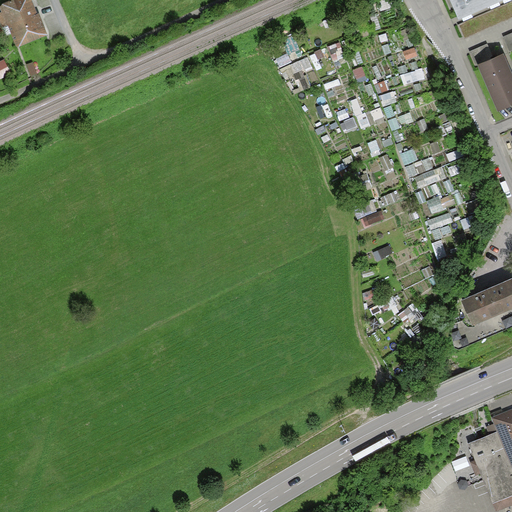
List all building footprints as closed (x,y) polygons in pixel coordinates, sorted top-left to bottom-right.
[(22,43),(42,34),(27,0),(16,0),(2,7),(7,18),(10,17),(22,43)] [(485,0),(452,0),(458,12),(485,0)] [(475,12),(461,18),(476,51),(490,45),(475,12)] [(511,73),(502,51),(477,62),(497,104),(511,97),(511,73)] [(0,72),(9,68),(3,58),(0,59),(0,72)] [(343,110),(333,113),(336,122),(346,119),(343,110)] [(351,118),(339,122),(342,132),(354,128),(351,118)] [(366,203),(358,206),(361,215),(369,211),(366,203)] [(379,212),(360,219),(362,227),(382,220),(379,212)] [(451,213),(429,220),(432,230),(454,223),(451,213)] [(504,233),(496,223),(483,243),(469,269),(460,286),(467,289),(481,275),(494,251),(504,233)] [(511,275),(487,286),(496,307),(511,300),(511,275)] [(376,286),(364,291),(367,298),(379,294),(376,286)] [(496,307),(487,286),(463,296),(471,317),(496,307)] [(420,307),(413,300),(399,313),(405,320),(410,315),(412,318),(417,314),(415,312),(420,307)] [(499,429),(470,440),(475,452),(469,454),(475,470),(481,468),(495,505),(510,499),(507,492),(511,489),(511,407),(493,415),(499,429)]
